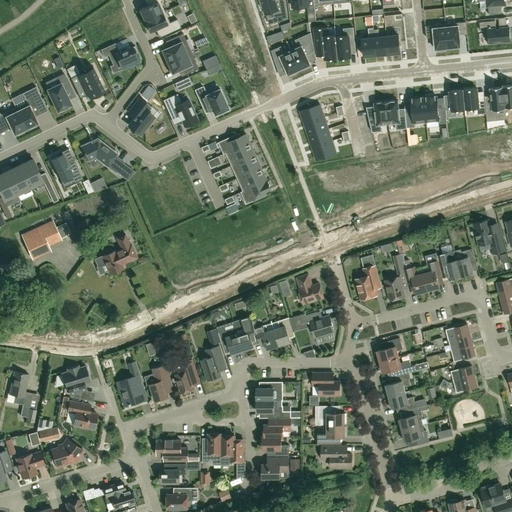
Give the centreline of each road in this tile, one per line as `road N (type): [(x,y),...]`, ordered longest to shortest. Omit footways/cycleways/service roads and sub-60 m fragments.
road 1 (residential): [(0,337),(108,342),(332,249)]
road 2 (residential): [(106,127),(150,160),(270,101),(346,78)]
road 3 (residential): [(355,325),(479,296),(498,354),(511,358)]
road 4 (unclassified): [(332,249),(511,192)]
road 5 (unknown): [(406,29),(381,7),(321,10),(301,39),(310,86)]
road 6 (residential): [(391,502),(359,374),(348,360)]
road 7 (residential): [(511,456),(487,463),(467,486),(391,502)]
road 8 (residential): [(240,390),(251,365),(348,360)]
road 9 (residential): [(21,496),(136,458)]
